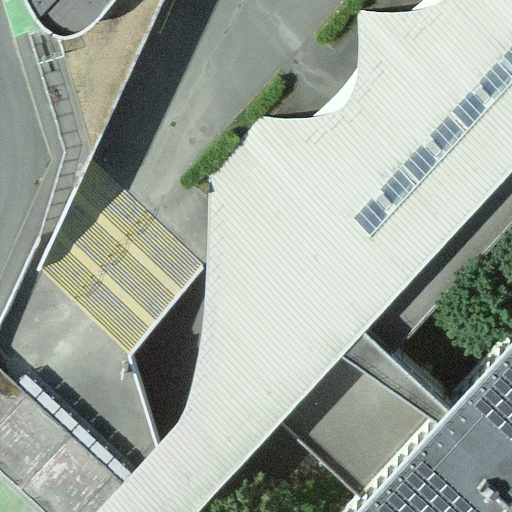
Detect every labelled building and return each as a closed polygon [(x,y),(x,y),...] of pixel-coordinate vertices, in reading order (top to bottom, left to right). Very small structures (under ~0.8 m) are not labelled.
[(30,0),(35,9),(55,25),(72,32),(92,21),(106,0),(30,0)] [(511,511),(511,323),(451,388),(392,333),(511,205),(511,0),(459,0),(460,0),(445,16),(355,111),(258,214),(308,261),(319,271),(321,274),(253,345),(249,355),(250,362),(255,371),(269,384),(290,404),(367,477),(333,511),(511,511)] [(430,0),(429,1),(371,8),(364,15),(362,71),(351,97),(344,102),(355,111),(445,16),(460,0),(459,0),(430,0)] [(321,274),(319,271),(308,261),(258,214),(355,111),(344,102),(320,115),(269,115),(215,173),(222,215),(216,280),(207,340),(182,386),(164,420),(76,511),(146,511),(161,497),(175,481),(269,384),(255,371),(250,362),(249,355),(253,345),(321,274)] [(175,481),(161,497),(177,511),(192,497),(175,481)]
